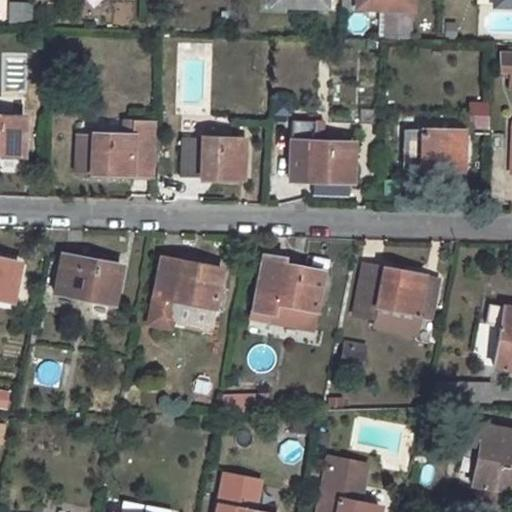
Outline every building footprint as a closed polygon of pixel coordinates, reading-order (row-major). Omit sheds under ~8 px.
[(357,0),(351,0),(344,0),(344,8),(357,9),(357,0)] [(357,9),(413,10),(412,0),(351,0),(357,0),(357,9)] [(10,1),(9,25),(31,25),(31,2),(10,1)] [(144,42),(134,42),(133,52),(144,52),(144,42)] [(511,69),(510,87),(511,86),(511,51),(502,52),(501,69),(511,69)] [(0,116),(0,155),(21,157),(23,117),(0,116)] [(291,119),(289,179),(312,180),(312,194),(349,195),(350,181),(352,181),(354,142),(313,140),(314,121),(291,119)] [(91,133),(90,173),(150,175),(151,122),(130,121),(130,135),(91,133)] [(401,129),(400,168),(461,170),(462,131),(401,129)] [(91,133),(73,132),(72,173),(90,173),(91,133)] [(181,136),(180,175),(242,177),(243,138),(181,136)] [(62,254),(54,294),(112,305),(120,266),(62,254)] [(262,254),(252,307),(275,312),(274,321),(311,329),(322,272),(283,264),(284,259),(262,254)] [(162,257),(160,262),(182,266),(182,261),(162,257)] [(19,263),(0,259),(0,299),(11,301),(19,263)] [(160,262),(148,324),(170,329),(176,302),(214,308),(221,269),(182,261),(182,266),(160,262)] [(436,282),(422,279),(423,276),(365,265),(355,314),(376,318),(378,307),(429,318),(436,282)] [(511,307),(504,306),(494,366),(511,368),(511,307)] [(345,348),(341,362),(361,365),(364,351),(345,348)] [(341,362),(340,367),(360,370),(361,365),(341,362)] [(437,383),(434,398),(480,399),(480,384),(437,383)] [(0,389),(0,410),(7,411),(11,392),(0,389)] [(246,397),(222,398),(218,414),(246,413),(246,397)] [(265,397),(246,397),(246,413),(266,413),(265,397)] [(147,419),(130,420),(128,433),(148,432),(147,419)] [(130,420),(120,420),(118,433),(128,433),(130,420)] [(478,458),(473,485),(510,492),(511,479),(511,431),(466,423),(463,443),(480,446),(478,458)] [(118,433),(116,444),(126,445),(128,433),(118,433)] [(463,443),(460,455),(478,458),(480,446),(463,443)] [(326,461),(315,511),(377,511),(379,506),(356,502),(364,468),(326,461)] [(255,511),(237,508),(240,494),(220,490),(215,511),(255,511)]
